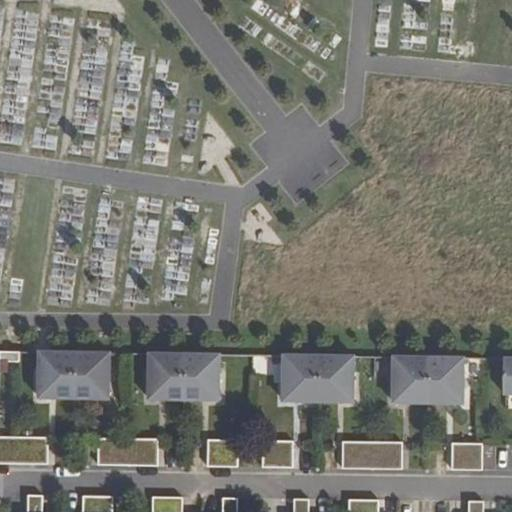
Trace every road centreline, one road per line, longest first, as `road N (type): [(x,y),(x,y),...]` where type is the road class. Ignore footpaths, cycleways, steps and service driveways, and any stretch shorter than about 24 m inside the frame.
road 1 (residential): [(0,484),(271,488)]
road 2 (residential): [(271,488),(511,491)]
